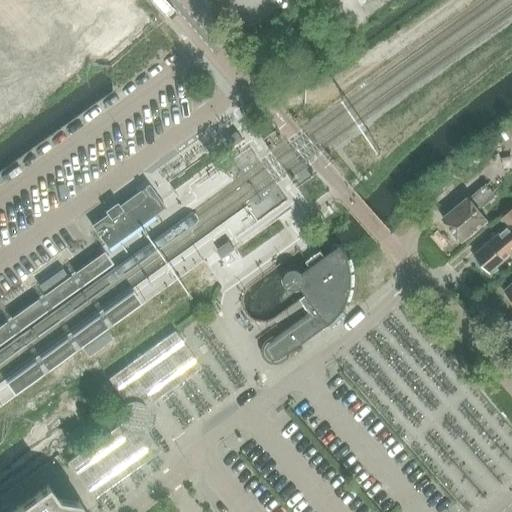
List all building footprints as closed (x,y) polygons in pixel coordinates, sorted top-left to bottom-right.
[(0,126),(64,82),(60,78),(85,59),(43,0),(33,0),(19,11),(14,4),(0,14),(0,126)] [(304,32),(296,39),(306,52),(314,45),(304,32)] [(443,219),(462,242),(488,221),(479,210),(496,196),(486,184),(470,198),(468,198),(443,219)] [(122,210),(117,202),(104,211),(107,214),(95,223),(98,227),(94,230),(105,245),(115,238),(117,241),(135,228),(133,225),(151,212),(141,197),(122,210)] [(508,226),(475,255),(491,274),(511,255),(511,247),(511,246),(511,204),(499,215),(508,226)] [(299,288),(306,297),(326,326),(330,323),(331,321),(337,315),(338,314),(340,311),(342,309),(344,306),(345,302),(347,298),(348,295),(349,291),(350,288),(350,283),(350,280),(350,276),(349,273),(349,270),(347,265),(343,257),(338,247),(302,273),(303,274),(303,275),(304,277),(304,278),(304,279),(304,280),(304,281),(304,282),(303,283),(303,284),(303,285),(302,286),(301,287),(299,288)] [(298,289),(299,288),(301,287),(302,286),(303,285),(303,284),(303,283),(304,282),(304,281),(304,280),(304,279),(304,278),(304,277),(303,275),(303,274),(302,273),(300,271),(298,270),(296,269),(293,269),(291,269),(289,270),(288,270),(286,272),(285,273),(284,274),(284,276),(283,277),(283,278),(283,280),(283,281),(284,283),(285,285),(285,286),(286,287),(288,288),(289,289),(291,290),(293,290),(294,290),(297,290),(298,289)] [(326,326),(306,297),(300,302),(309,313),(268,342),(267,343),(266,344),(265,345),(265,346),(264,349),(264,351),(264,352),(264,354),(265,355),(266,357),(267,358),(269,359),(271,360),(273,360),(275,360),(277,360),(326,326)] [(120,421),(121,423),(122,425),(123,426),(124,427),(125,428),(126,428),(127,429),(129,429),(130,429),(131,430),(132,430),(133,430),(134,430),(136,429),(137,429),(138,429),(139,428),(141,428),(145,433),(147,432),(149,430),(150,429),(152,427),(152,426),(153,424),(154,422),(155,421),(155,419),(155,417),(155,415),(155,413),(154,410),(153,408),(152,406),(150,402),(199,368),(175,334),(173,332),(106,379),(124,404),(123,405),(122,406),(121,408),(119,410),(119,412),(119,413),(119,414),(119,416),(119,418),(120,421)] [(122,425),(121,423),(68,462),(94,498),(160,450),(147,432),(145,433),(141,428),(139,428),(138,429),(137,429),(136,429),(134,430),(133,430),(132,430),(131,430),(130,429),(129,429),(127,429),(126,428),(125,428),(124,427),(123,426),(122,425)] [(9,511),(82,511),(78,505),(59,502),(47,486),(9,511)]
